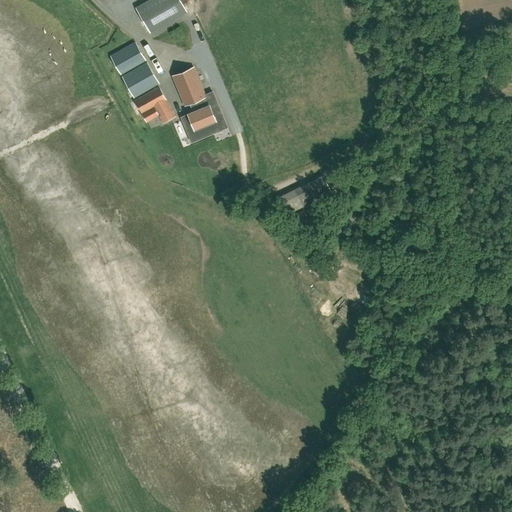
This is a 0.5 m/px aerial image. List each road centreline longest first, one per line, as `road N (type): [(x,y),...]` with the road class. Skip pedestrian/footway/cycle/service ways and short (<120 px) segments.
road 1 (unclassified): [(95,0),(141,37),(198,62),(255,206),(292,237)]
road 2 (track): [(424,0),(429,74),(449,123),(455,273)]
road 3 (track): [(449,123),(386,131),(249,192)]
